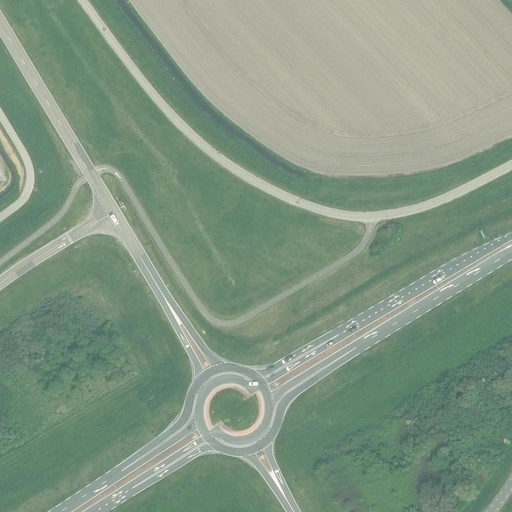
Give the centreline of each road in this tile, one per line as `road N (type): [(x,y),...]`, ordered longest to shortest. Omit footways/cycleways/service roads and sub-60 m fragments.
road 1 (unclassified): [(374,219),(316,209),(237,171),(168,113),(80,0)]
road 2 (tertiary): [(112,211),(0,24)]
road 3 (primary): [(511,235),(349,328)]
road 4 (primary): [(376,338),(511,255)]
road 5 (primary): [(264,442),(288,396),(376,338)]
road 6 (unclassified): [(374,219),(444,201),(511,165)]
road 7 (primary): [(201,378),(181,422),(104,478)]
road 8 (unclassified): [(0,285),(112,211)]
road 9 (primary): [(269,407),(280,390),(376,338)]
road 10 (unclassified): [(0,218),(24,196),(30,177),(0,113)]
